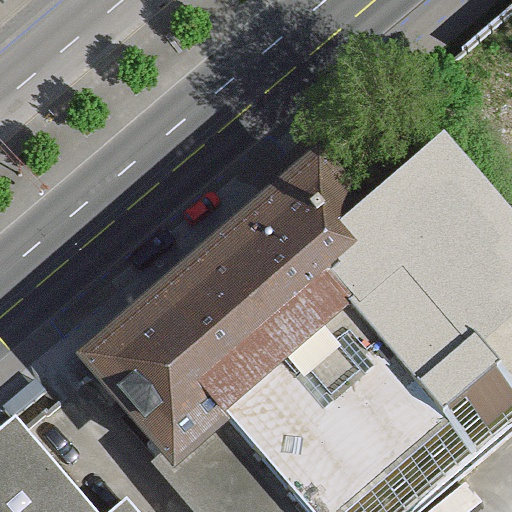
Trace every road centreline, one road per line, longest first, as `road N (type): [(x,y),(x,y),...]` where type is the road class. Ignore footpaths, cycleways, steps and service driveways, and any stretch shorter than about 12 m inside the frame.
road 1 (primary): [(0,291),(340,0)]
road 2 (primary): [(129,0),(0,115)]
